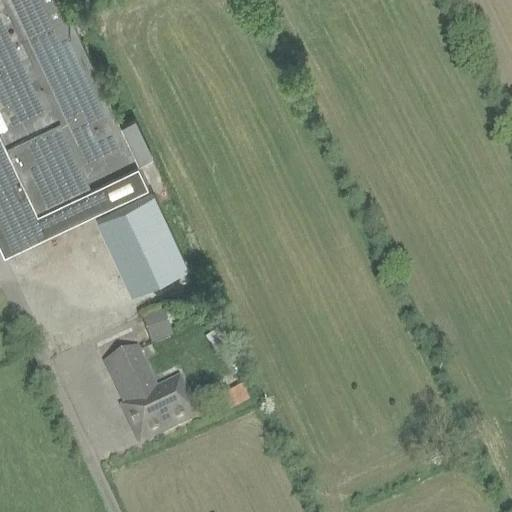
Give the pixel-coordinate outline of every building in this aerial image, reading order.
[(61,0),(0,0),(0,243),(4,252),(147,184),(138,164),(153,157),(135,118),(120,125),(90,62),(96,60),(87,40),(81,43),(61,0)] [(96,222),(130,294),(186,268),(152,195),(96,222)] [(147,315),(155,343),(178,336),(170,308),(147,315)] [(220,330),(210,337),(231,367),(240,360),(220,330)] [(125,406),(121,409),(137,443),(197,414),(180,377),(157,388),(137,348),(104,363),(125,406)] [(211,415),(253,403),(250,390),(207,402),(211,415)]
